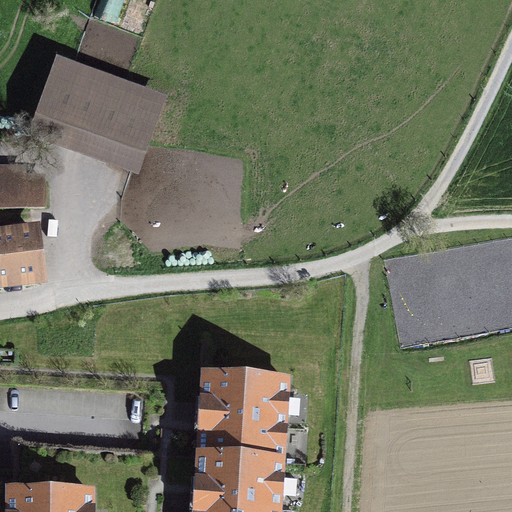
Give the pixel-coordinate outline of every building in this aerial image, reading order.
[(146,3),(128,0),(107,0),(103,24),(142,30),(146,3)] [(156,102),(62,69),(40,130),(135,163),(156,102)] [(0,207),(44,207),(44,182),(24,182),(24,172),(0,172),(0,207)] [(0,282),(39,278),(33,233),(0,237),(0,282)] [(285,398),(286,382),(205,377),(204,403),(211,404),(209,433),(202,433),(200,458),(281,463),(282,448),(285,449),(286,430),(283,429),(284,417),(287,417),(288,398),(285,398)] [(281,463),(200,458),(199,483),(206,484),(204,511),(278,511),(279,497),(282,497),(283,478),(280,478),(281,463)] [(91,509),(91,493),(10,493),(10,511),(93,511),(93,509),(91,509)]
